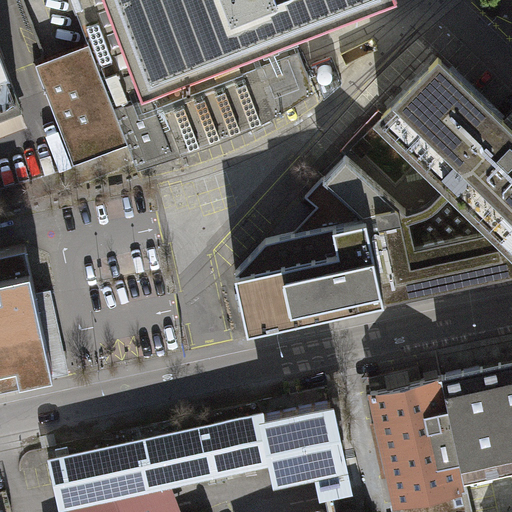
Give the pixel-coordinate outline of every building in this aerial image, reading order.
[(73,0),(90,42),(128,143),(135,162),(177,146),(155,87),(293,35),(384,0),(73,0)] [(177,146),(135,162),(138,168),(173,157),(210,145),(240,132),(283,110),(314,89),(302,59),(293,35),(155,87),(177,146)] [(128,143),(90,42),(35,63),(73,164),(128,143)] [(0,108),(19,101),(20,101),(0,47),(0,108)] [(384,296),(511,267),(511,126),(438,57),(381,116),(456,187),(434,209),(429,213),(419,217),(408,219),(405,208),(346,153),(324,178),(367,217),(384,296)] [(19,101),(0,108),(0,135),(28,125),(19,101)] [(266,237),(235,270),(248,326),(384,297),(384,296),(367,217),(324,178),(322,176),(305,195),(325,212),(311,228),(266,237)] [(0,379),(13,376),(34,372),(53,368),(36,291),(26,242),(0,247),(0,379)] [(51,287),(36,291),(53,368),(34,372),(13,376),(15,384),(65,373),(69,372),(68,365),(51,287)] [(511,359),(442,375),(463,470),(511,459),(511,359)] [(466,486),(463,470),(442,375),(371,390),(395,502),(400,501),(466,486)] [(265,413),(265,415),(273,454),(277,472),(326,462),(328,472),(338,470),(335,459),(344,458),(331,399),(265,413)] [(265,415),(181,433),(189,472),(273,454),(265,415)] [(169,476),(189,472),(181,433),(55,460),(64,498),(169,476)] [(183,511),(169,476),(64,498),(68,511),(183,511)] [(472,511),(466,486),(400,501),(402,511),(472,511)]
